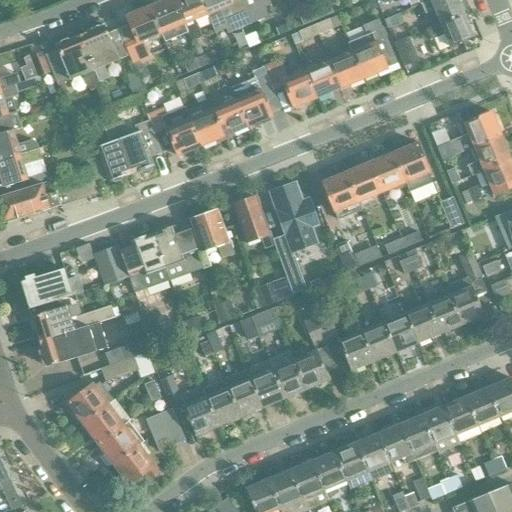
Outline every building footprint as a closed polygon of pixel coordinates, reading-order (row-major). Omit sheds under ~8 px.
[(162,34),(165,42),(188,32),(174,0),(165,0),(149,7),(161,35),(162,34)] [(207,15),(200,0),(174,0),(188,32),(191,41),(192,41),(197,39),(202,37),(195,20),(207,15)] [(226,29),(229,34),(252,25),(241,0),(200,0),(207,15),(208,15),(215,34),(226,29)] [(241,0),(252,25),(268,18),(263,4),(269,1),(268,0),(241,0)] [(440,23),(464,13),(458,0),(432,0),(421,4),(425,14),(434,10),(440,23)] [(333,13),(329,3),(314,10),(318,20),(333,13)] [(118,29),(129,56),(134,68),(150,61),(143,42),(161,35),(149,7),(126,16),(130,25),(118,29)] [(299,16),(303,26),(318,20),(314,10),(299,16)] [(464,13),(440,23),(440,24),(425,30),(430,41),(434,39),(439,51),(449,47),(449,48),(474,37),(464,13)] [(388,29),(403,23),(399,14),(384,20),(388,29)] [(340,26),(336,16),(315,25),(318,35),(340,26)] [(363,27),(366,36),(348,43),(363,79),(398,65),(380,20),(363,27)] [(295,45),(318,35),(315,25),(291,35),(295,45)] [(90,32),(79,36),(99,82),(109,78),(104,67),(129,56),(118,29),(108,34),(104,26),(101,27),(98,26),(92,29),(90,32)] [(45,55),(57,85),(63,83),(70,80),(70,81),(83,76),(87,86),(90,85),(91,89),(100,85),(99,82),(79,36),(70,40),(67,39),(61,42),(59,45),(56,46),(57,50),(45,55)] [(404,67),(418,61),(409,37),(394,43),(404,67)] [(197,39),(192,41),(200,57),(204,55),(197,39)] [(329,62),(340,89),(363,79),(348,43),(350,49),(338,54),(339,58),(329,62)] [(42,51),(30,56),(37,77),(39,77),(48,73),(50,73),(42,51)] [(218,61),(214,51),(204,55),(200,57),(198,58),(202,67),(218,61)] [(183,64),(187,74),(202,67),(198,58),(183,64)] [(287,80),(279,61),(262,68),(271,90),(284,85),(293,108),(317,99),(306,72),(287,80)] [(340,89),(329,62),(306,72),(317,99),(340,89)] [(220,64),(213,67),(217,77),(218,77),(225,75),(220,64)] [(217,77),(213,67),(198,73),(202,83),(217,77)] [(271,117),(262,94),(271,90),(262,68),(247,75),(250,81),(231,88),(236,101),(237,101),(248,127),(271,117)] [(0,88),(20,83),(17,72),(0,77),(0,88)] [(183,80),(187,89),(202,83),(198,73),(183,80)] [(37,77),(0,88),(0,124),(18,119),(12,97),(17,96),(17,93),(42,85),(39,77),(37,77)] [(63,83),(57,85),(62,96),(68,94),(63,83)] [(237,101),(236,101),(213,110),(224,137),(248,127),(237,101)] [(168,134),(178,156),(202,146),(191,120),(172,127),(165,109),(148,115),(158,138),(168,134)] [(224,137),(213,110),(191,120),(202,146),(224,137)] [(470,149),(475,147),(475,148),(501,136),(491,112),(465,123),(469,134),(449,142),(454,155),(470,149)] [(135,126),(137,133),(128,136),(123,121),(113,124),(116,133),(117,133),(119,140),(118,140),(122,151),(125,151),(129,162),(125,164),(128,174),(138,171),(142,172),(149,169),(151,167),(153,166),(150,156),(163,151),(158,138),(148,115),(150,120),(135,126)] [(13,129),(21,127),(18,119),(0,124),(0,160),(38,149),(35,140),(18,145),(13,129)] [(102,160),(89,164),(91,168),(98,182),(108,178),(109,182),(112,181),(115,182),(122,180),(123,176),(128,174),(125,164),(129,162),(125,151),(122,151),(118,140),(119,140),(117,133),(116,133),(113,124),(104,127),(109,143),(97,147),(102,160)] [(472,176),(484,170),(484,169),(510,158),(501,136),(475,148),(475,147),(470,149),(476,162),(468,166),(472,176)] [(434,183),(417,143),(394,153),(406,184),(410,193),(434,183)] [(0,196),(49,181),(47,174),(41,176),(28,180),(23,165),(43,159),(39,148),(38,149),(0,160),(0,196)] [(85,150),(72,154),(76,165),(77,164),(88,161),(85,150)] [(406,184),(394,153),(370,162),(383,193),(406,184)] [(484,170),(494,195),(511,187),(511,161),(510,158),(484,169),(484,170)] [(88,161),(77,164),(79,171),(91,168),(89,164),(88,161)] [(383,193),(370,162),(347,172),(362,210),(363,210),(360,203),(383,193)] [(0,196),(0,213),(3,223),(18,218),(18,219),(100,193),(101,193),(98,182),(91,168),(79,171),(49,181),(0,196)] [(452,185),(460,181),(454,168),(446,172),(452,185)] [(322,182),(338,220),(362,210),(347,172),(322,182)] [(295,183),(269,192),(285,235),(273,239),(281,266),(294,261),(285,237),(318,225),(309,199),(302,201),(295,183)] [(473,201),(474,204),(484,200),(477,186),(461,193),(466,204),(473,201)] [(240,202),(233,205),(247,243),(261,238),(264,249),(274,246),(274,247),(275,247),(272,238),(270,232),(268,233),(255,197),(253,198),(249,197),(242,199),(240,202)] [(454,199),(442,204),(453,230),(465,225),(454,199)] [(203,251),(217,246),(221,258),(232,254),(223,229),(222,229),(216,211),(205,215),(202,210),(197,212),(198,217),(192,220),(203,251)] [(160,231),(152,234),(168,280),(204,268),(189,227),(176,231),(174,226),(172,227),(169,225),(162,227),(160,231)] [(422,241),(418,231),(402,238),(405,248),(422,241)] [(131,276),(129,277),(135,292),(168,280),(152,234),(145,236),(141,235),(135,237),(133,241),(131,241),(133,247),(122,251),(131,276)] [(402,238),(384,246),(388,255),(405,248),(402,238)] [(357,268),(347,242),(335,247),(345,273),(357,268)] [(118,246),(93,255),(105,286),(129,277),(131,276),(122,251),(120,251),(118,246)] [(471,253),(460,257),(468,278),(446,288),(449,296),(461,325),(484,316),(470,281),(481,276),(471,253)] [(422,267),(417,255),(408,259),(413,271),(422,267)] [(399,262),(404,275),(413,271),(408,259),(399,262)] [(486,276),(501,270),(497,261),(482,267),(486,276)] [(68,281),(64,269),(35,278),(34,274),(25,277),(26,281),(21,282),(29,309),(75,295),(80,294),(75,278),(68,281)] [(377,286),(372,273),(364,276),(369,289),(377,286)] [(355,280),(360,292),(369,289),(364,276),(355,280)] [(494,295),(508,289),(504,280),(490,286),(494,295)] [(434,292),(437,301),(427,306),(438,335),(461,325),(449,296),(446,288),(434,292)] [(80,294),(75,295),(77,302),(84,299),(82,293),(80,294)] [(219,324),(237,317),(230,300),(214,306),(219,324)] [(36,333),(39,340),(99,322),(115,317),(111,306),(75,318),(75,320),(71,321),(67,306),(31,317),(32,319),(31,323),(33,330),(36,333)] [(438,335),(427,306),(405,315),(417,344),(438,335)] [(272,308),(250,317),(250,318),(254,328),(276,319),(272,308)] [(337,336),(328,312),(315,317),(324,341),(337,336)] [(417,344),(405,315),(383,324),(395,353),(417,344)] [(186,335),(204,328),(200,316),(181,322),(186,335)] [(304,321),(314,346),(324,341),(315,317),(304,321)] [(240,322),(247,340),(258,336),(254,328),(250,318),(240,322)] [(350,337),(339,342),(351,371),(372,362),(360,333),(361,333),(356,321),(345,326),(350,337)] [(99,322),(39,340),(42,351),(39,352),(43,365),(46,364),(47,366),(107,348),(99,322)] [(187,337),(186,335),(181,322),(148,334),(154,349),(187,337)] [(360,333),(372,362),(395,353),(383,324),(361,333),(360,333)] [(223,350),(215,331),(206,335),(213,354),(223,350)] [(200,345),(205,357),(213,354),(206,335),(208,341),(200,345)] [(105,354),(109,366),(133,356),(133,357),(133,358),(151,351),(146,338),(105,354)] [(329,380),(317,351),(293,361),(305,390),(329,380)] [(133,357),(101,369),(106,383),(138,370),(133,358),(133,357)] [(246,370),(250,379),(249,379),(261,408),(283,399),(271,370),(272,369),(268,360),(246,370)] [(271,370),(283,399),(305,390),(293,361),(272,369),(271,370)] [(224,379),(225,380),(228,388),(227,388),(239,417),(261,408),(249,379),(250,379),(246,370),(224,379)] [(173,377),(161,382),(170,406),(183,401),(173,377)] [(511,412),(511,381),(511,378),(489,387),(501,417),(511,412)] [(228,388),(225,380),(203,389),(218,426),(239,417),(227,388),(228,388)] [(151,402),(161,398),(153,381),(144,385),(151,402)] [(93,384),(67,403),(83,424),(113,401),(99,382),(95,386),(93,384)] [(183,406),(196,436),(218,426),(203,389),(201,386),(182,394),(186,405),(183,406)] [(501,417),(489,387),(465,397),(478,426),(501,417)] [(478,426),(465,397),(444,406),(456,435),(478,426)] [(115,400),(114,401),(113,401),(83,424),(98,444),(131,420),(115,400)] [(444,406),(422,415),(434,445),(433,445),(436,451),(437,454),(460,444),(456,435),(444,406)] [(172,445),(184,440),(171,409),(159,414),(172,445)] [(146,419),(159,450),(172,445),(159,414),(146,419)] [(434,445),(422,415),(400,424),(415,460),(436,451),(433,445),(434,445)] [(140,445),(146,441),(131,420),(98,444),(113,465),(139,445),(140,445)] [(402,458),(405,465),(415,460),(400,424),(378,433),(390,463),(402,458)] [(378,433),(357,442),(369,471),(373,481),(394,472),(392,469),(390,463),(378,433)] [(357,442),(335,451),(347,481),(350,490),(372,481),(368,472),(369,471),(357,442)] [(145,473),(149,480),(160,472),(140,445),(139,445),(113,465),(129,485),(145,473)] [(347,481),(335,451),(313,461),(325,490),(347,481)] [(501,456),(492,460),(497,474),(507,470),(501,456)] [(0,511),(10,511),(21,508),(23,507),(15,490),(0,457),(0,511)] [(492,460),(483,464),(488,477),(497,474),(492,460)] [(325,490),(313,461),(291,470),(308,511),(329,502),(324,490),(325,490)] [(305,511),(308,511),(291,470),(270,478),(283,511),(305,511)] [(462,487),(457,474),(448,478),(453,491),(462,487)] [(283,511),(270,478),(245,488),(255,511),(283,511)] [(412,482),(420,501),(430,497),(427,489),(422,478),(412,482)] [(445,495),(445,494),(453,491),(448,478),(440,482),(441,483),(427,489),(430,497),(432,501),(445,495)] [(511,511),(511,484),(452,508),(453,511),(511,511)] [(402,492),(393,496),(399,511),(403,511),(409,509),(404,497),(402,492)] [(413,493),(404,497),(409,509),(418,506),(417,503),(413,493)] [(238,511),(227,498),(216,506),(220,511),(238,511)]
